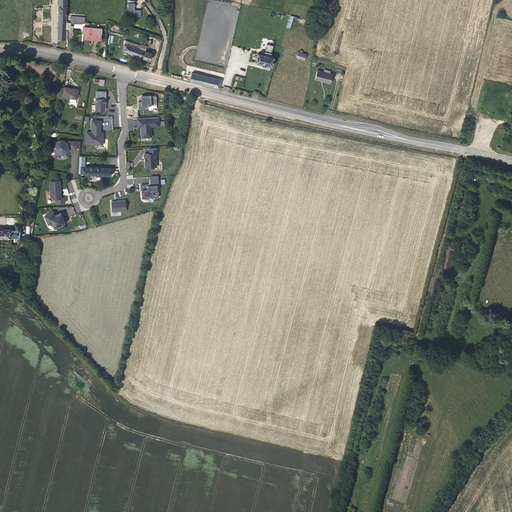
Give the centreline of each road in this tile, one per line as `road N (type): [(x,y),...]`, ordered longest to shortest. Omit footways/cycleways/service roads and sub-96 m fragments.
road 1 (track): [(0,287),(170,436)]
road 2 (secondary): [(322,121),(122,70)]
road 3 (residential): [(122,70),(123,183),(96,195)]
road 4 (secondary): [(122,70),(0,48)]
